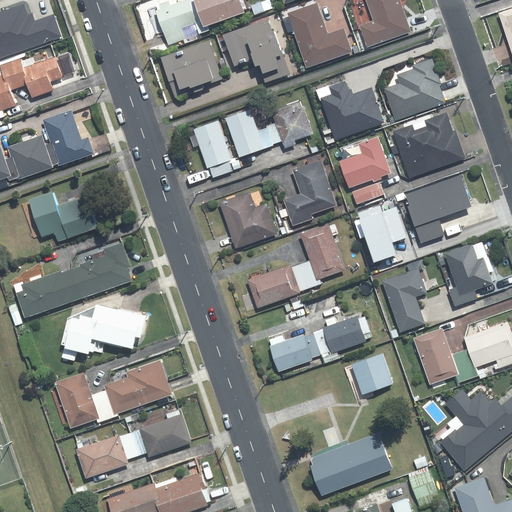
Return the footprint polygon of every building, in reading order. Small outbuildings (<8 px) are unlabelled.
[(13,28),(14,32),(4,35),(10,51),(34,42),(28,23),(38,20),(30,0),(6,0),(0,2),(0,22),(3,31),(13,28)] [(251,13),(246,0),(192,0),(191,0),(190,0),(173,6),(171,0),(161,4),(163,9),(159,11),(171,45),(188,39),(184,28),(197,23),(201,34),(211,31),(210,27),(251,13)] [(270,0),(268,0),(252,6),(256,15),(274,8),(270,0)] [(368,0),(376,21),(362,26),(369,48),(414,32),(402,0),(368,0)] [(290,13),(309,68),(355,52),(346,28),(330,34),(319,3),(290,13)] [(511,7),(501,11),(511,42),(511,7)] [(276,32),(271,19),(227,35),(238,67),(259,59),(268,83),(293,74),(279,31),(276,32)] [(212,42),(164,59),(178,98),(191,93),(191,95),(200,91),(199,88),(225,79),(212,42)] [(56,91),(53,83),(65,78),(58,57),(27,68),(23,59),(3,67),(6,75),(0,76),(0,120),(2,120),(0,114),(0,112),(19,106),(13,91),(30,84),(35,99),(56,91)] [(385,70),(365,76),(379,115),(423,99),(414,73),(389,82),(385,70)] [(269,124),(270,125),(275,142),(285,138),(287,145),(298,141),(297,138),(316,132),(307,104),(297,108),(295,103),(275,110),(279,121),(269,124)] [(361,106),(348,111),(356,134),(378,126),(373,113),(364,116),(361,106)] [(275,142),(270,125),(260,128),(253,107),(228,116),(242,155),(276,143),(275,142)] [(74,110),(45,120),(54,144),(61,163),(61,166),(97,154),(91,137),(84,139),(74,110)] [(449,111),(395,130),(412,176),(467,156),(458,129),(455,130),(449,111)] [(220,119),(196,127),(210,166),(212,165),(216,175),(235,169),(232,158),(234,158),(220,119)] [(350,122),(334,127),(338,139),(354,133),(350,122)] [(381,135),(362,141),(365,151),(343,159),(352,185),(376,177),(377,180),(385,177),(384,174),(394,170),(381,135)] [(14,158),(21,178),(21,180),(55,168),(55,165),(61,163),(54,144),(48,146),(44,136),(10,148),(14,158)] [(0,137),(0,180),(10,177),(11,181),(21,178),(14,158),(8,161),(0,137)] [(241,159),(243,165),(250,163),(247,156),(241,159)] [(233,161),(236,168),(242,166),(240,158),(233,161)] [(304,191),(287,197),(296,223),(315,216),(314,212),(340,203),(324,158),(296,168),(304,191)] [(476,203),(465,172),(409,192),(413,203),(412,203),(425,241),(447,233),(441,216),(476,203)] [(382,180),(355,190),(359,203),(386,192),(382,180)] [(44,183),(22,191),(34,228),(47,223),(50,232),(90,219),(79,187),(48,196),(44,183)] [(222,200),(238,246),(280,232),(269,201),(257,205),(252,190),(222,200)] [(288,207),(281,210),(283,216),(290,214),(288,207)] [(312,259),(303,262),(312,286),(325,282),(323,276),(347,268),(331,222),(303,232),(312,259)] [(413,232),(385,242),(389,253),(380,257),(383,265),(420,252),(413,232)] [(109,253),(82,262),(83,264),(73,268),(83,297),(134,279),(130,266),(133,264),(125,241),(107,247),(109,253)] [(476,241),(448,251),(463,292),(476,288),(477,292),(468,295),(469,300),(499,289),(492,270),(497,268),(490,250),(480,253),(476,241)] [(250,278),(260,306),(303,291),(302,290),(312,286),(303,262),(294,265),(293,262),(250,278)] [(385,279),(402,330),(427,321),(418,295),(429,291),(421,267),(385,279)] [(63,269),(24,283),(26,289),(19,291),(28,316),(83,297),(73,268),(64,271),(63,269)] [(319,285),(312,287),(314,294),(321,291),(319,285)] [(303,298),(293,302),(296,308),(306,305),(303,298)] [(146,334),(151,313),(150,313),(101,301),(97,318),(77,313),(69,344),(95,351),(98,336),(138,345),(141,333),(146,334)] [(20,309),(13,312),(17,324),(24,322),(20,309)] [(327,329),(317,332),(324,352),(334,349),(335,351),(369,339),(360,314),(326,326),(327,329)] [(511,325),(510,320),(468,335),(472,347),(463,351),(472,377),(482,374),(479,365),(500,358),(503,366),(511,363),(511,325)] [(472,377),(463,351),(455,354),(445,326),(416,336),(433,382),(459,373),(462,381),(472,377)] [(401,335),(398,328),(392,330),(395,337),(401,335)] [(41,363),(30,331),(22,333),(33,366),(41,363)] [(314,355),(324,352),(317,332),(308,335),(306,333),(272,345),(281,370),(315,358),(314,355)] [(355,362),(366,392),(396,381),(385,351),(355,362)] [(108,388),(101,391),(110,417),(120,414),(119,412),(175,392),(163,358),(129,370),(130,375),(107,384),(108,388)] [(486,367),(481,369),(484,377),(489,375),(486,367)] [(87,371),(58,380),(74,426),(99,417),(100,420),(110,417),(101,391),(95,393),(87,371)] [(511,381),(501,386),(497,376),(443,394),(449,411),(482,400),(485,408),(480,410),(483,417),(474,420),(479,435),(491,431),(490,426),(511,418),(511,381)] [(178,399),(169,402),(171,408),(180,405),(178,399)] [(132,431),(140,454),(150,450),(151,455),(194,441),(185,412),(132,431)] [(132,431),(79,447),(89,476),(132,462),(130,457),(140,454),(132,431)] [(317,463),(314,464),(325,494),(396,467),(382,431),(315,457),(317,463)] [(455,442),(434,450),(441,472),(463,464),(455,442)] [(427,454),(416,458),(419,467),(430,464),(427,454)] [(432,469),(412,476),(422,505),(443,498),(432,469)] [(205,488),(209,487),(203,471),(157,487),(165,511),(186,511),(210,504),(205,488)] [(458,486),(466,511),(511,511),(511,498),(497,504),(488,476),(458,486)] [(163,511),(165,511),(157,487),(155,482),(110,497),(115,511),(163,511)] [(88,485),(77,488),(79,495),(90,491),(88,485)] [(383,511),(381,503),(356,511),(414,511),(410,497),(395,502),(398,511),(383,511)]
